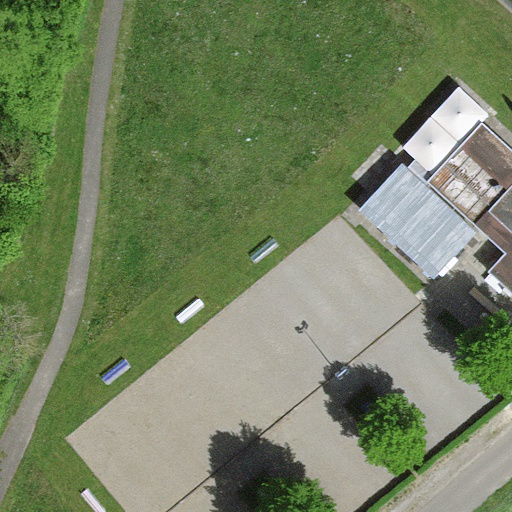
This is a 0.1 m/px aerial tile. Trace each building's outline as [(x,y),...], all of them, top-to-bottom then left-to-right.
[(479,124),(496,105),(470,82),(383,176),(409,200),(422,185),(479,124)] [(511,153),(479,124),(422,185),(469,228),(511,180),(511,153)] [(511,240),(511,208),(496,226),(511,240)] [(511,256),(496,274),(511,287),(511,256)] [(493,327),(508,310),(464,270),(449,286),(493,327)]
